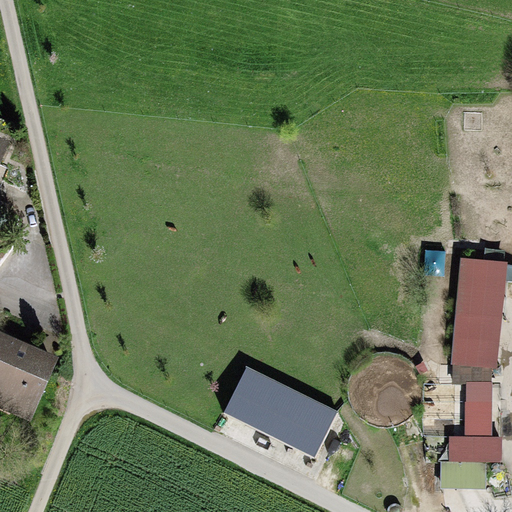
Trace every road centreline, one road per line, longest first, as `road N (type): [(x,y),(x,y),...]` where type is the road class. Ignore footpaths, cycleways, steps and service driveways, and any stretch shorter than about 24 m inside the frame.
road 1 (residential): [(5,0),(86,381)]
road 2 (residential): [(86,381),(352,511)]
road 3 (residential): [(86,381),(32,511)]
